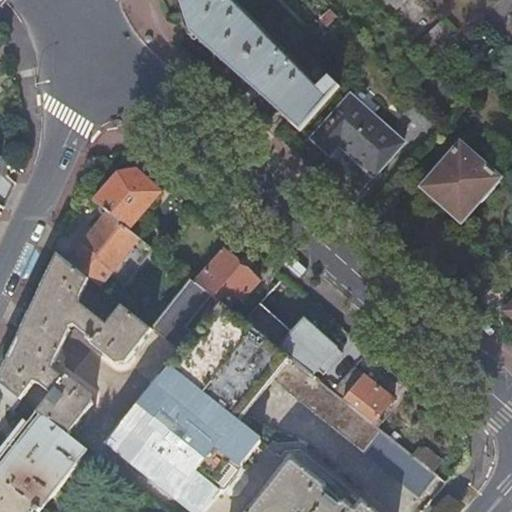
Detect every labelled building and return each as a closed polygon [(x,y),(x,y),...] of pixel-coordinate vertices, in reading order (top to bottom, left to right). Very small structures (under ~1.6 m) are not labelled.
[(180,0),(192,37),(301,132),(340,89),(329,80),(317,91),(291,65),(291,64),(283,55),(282,56),(229,2),(230,1),(228,0),(180,0)] [(385,0),(398,13),(410,0),(385,0)] [(438,70),(462,46),(443,26),(419,50),(438,70)] [(375,177),(405,143),(351,97),(314,139),(331,155),(339,145),(375,177)] [(473,155),(468,160),(457,151),(422,189),(462,225),(501,181),(473,155)] [(120,174),(94,204),(108,215),(128,231),(140,217),(160,193),(137,172),(120,174)] [(128,231),(108,215),(67,265),(90,283),(99,290),(140,240),(128,231)] [(151,226),(140,217),(128,231),(140,240),(151,226)] [(225,252),(195,284),(228,310),(241,293),(246,298),(260,282),(225,252)] [(67,265),(58,257),(0,382),(0,383),(23,401),(36,385),(40,387),(52,396),(39,414),(70,438),(94,407),(93,397),(69,378),(66,381),(55,372),(55,366),(56,362),(58,358),(63,348),(71,334),(71,329),(78,329),(90,339),(89,342),(90,343),(91,344),(95,345),(94,348),(118,366),(128,364),(152,333),(151,332),(123,309),(108,326),(82,305),(81,298),(90,283),(67,265)] [(195,284),(192,282),(153,330),(182,353),(109,445),(191,511),(206,511),(221,494),(224,496),(244,472),(241,469),(261,444),(237,424),(273,381),(420,498),(438,476),(378,429),(373,425),(332,393),(311,376),(279,350),(244,323),(228,310),(195,284)] [(305,322),(279,350),(311,376),(320,366),(327,371),(342,356),(305,322)] [(393,400),(354,368),(332,393),(373,425),(377,420),(393,400)] [(23,401),(0,383),(0,399),(15,411),(23,401)] [(89,453),(70,438),(39,414),(0,463),(0,474),(43,509),(44,510),(89,453)] [(381,424),(377,420),(373,425),(378,429),(381,424)] [(376,511),(363,501),(356,510),(348,502),(340,503),(340,501),(331,493),(328,494),(327,487),(293,460),(251,511),(376,511)] [(40,511),(43,509),(0,474),(0,511),(32,511),(34,511),(36,511),(40,511)]
